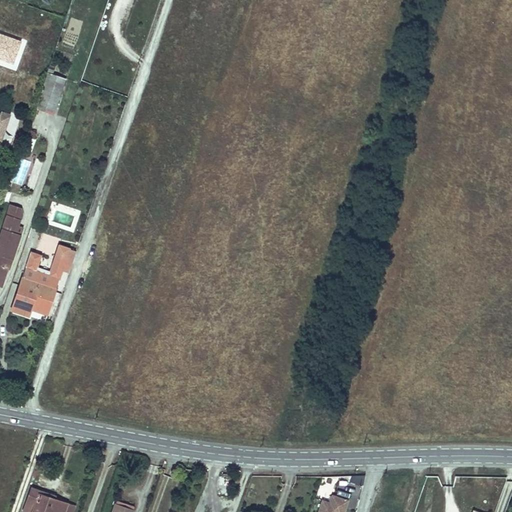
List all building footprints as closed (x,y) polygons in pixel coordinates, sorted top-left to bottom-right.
[(82,40),(91,46),(95,35),(90,30),(85,34),(87,36),(82,40)] [(0,57),(14,62),(16,55),(21,41),(0,33),(0,57)] [(34,108),(52,115),(64,79),(47,72),(34,108)] [(35,139),(25,136),(21,148),(30,152),(35,139)] [(0,233),(0,283),(2,277),(0,276),(0,272),(2,268),(4,261),(10,262),(19,237),(22,227),(17,226),(20,217),(18,208),(10,205),(0,233)] [(40,256),(30,253),(10,310),(27,316),(30,309),(32,302),(35,303),(34,306),(47,310),(61,270),(68,273),(75,251),(58,246),(49,275),(35,270),(40,256)] [(4,261),(2,268),(5,269),(7,270),(10,262),(4,261)] [(35,303),(32,302),(30,309),(46,314),(47,310),(34,306),(35,303)] [(54,500),(49,498),(49,496),(31,489),(26,504),(23,511),(27,511),(68,511),(71,507),(66,505),(66,504),(54,500)] [(319,502),(315,511),(340,511),(344,502),(329,497),(326,504),(319,502)]
